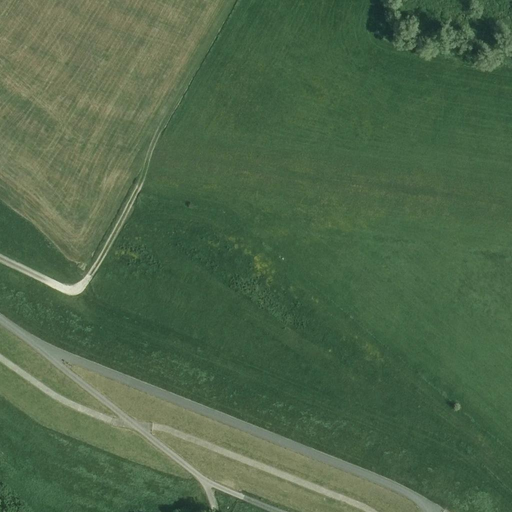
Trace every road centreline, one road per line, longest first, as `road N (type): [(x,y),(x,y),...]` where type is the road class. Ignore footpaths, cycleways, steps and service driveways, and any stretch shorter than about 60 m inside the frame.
road 1 (unclassified): [(0,314),(36,341),(387,480),(442,510)]
road 2 (track): [(0,356),(61,400),(193,441),(368,511)]
road 3 (track): [(0,258),(74,291),(137,188)]
